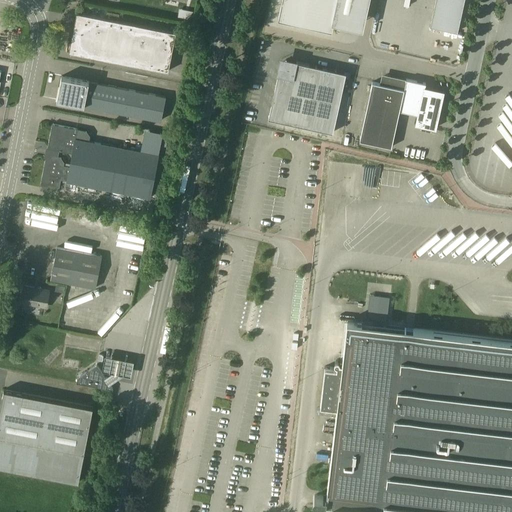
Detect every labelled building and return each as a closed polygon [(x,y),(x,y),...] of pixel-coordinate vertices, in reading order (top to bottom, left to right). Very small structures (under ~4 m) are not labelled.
[(281,0),(278,19),(332,30),(338,0),(281,0)] [(377,0),(371,35),(376,36),(374,47),(392,50),(401,0),(377,0)] [(457,32),(463,0),(435,0),(430,26),(457,32)] [(77,13),(70,52),(167,71),(175,32),(77,13)] [(279,69),(268,118),(333,132),(346,73),(291,61),(288,63),(286,59),(280,63),(282,67),(279,69)] [(391,147),(399,110),(406,79),(382,73),(379,84),(372,82),(359,140),(391,147)] [(95,108),(99,84),(61,76),(56,100),(95,108)] [(426,83),(406,79),(399,110),(418,115),(416,124),(434,128),(441,97),(424,93),(426,83)] [(133,115),(138,91),(99,84),(95,108),(133,115)] [(160,121),(165,96),(138,91),(133,115),(160,121)] [(40,183),(44,187),(55,190),(60,187),(61,179),(66,180),(66,182),(150,198),(159,154),(89,140),(90,136),(87,130),(52,124),(40,183)] [(337,160),(334,188),(372,191),(374,172),(375,163),(337,160)] [(50,280),(96,288),(102,256),(57,247),(50,280)] [(45,307),(48,291),(24,286),(21,303),(45,307)] [(375,296),(374,309),(387,309),(387,296),(375,296)] [(313,497),(313,498),(313,499),(314,500),(314,501),(316,501),(326,502),(333,503),(331,511),(511,511),(511,340),(347,321),(342,363),(340,363),(340,362),(339,361),(339,360),(338,360),(337,360),(336,360),(335,360),(335,361),(335,362),(334,362),(334,363),(334,364),(335,364),(335,365),(337,366),(336,368),(325,366),(320,406),(337,408),(326,496),(317,495),(316,495),(315,495),(314,495),(314,496),(313,497)] [(112,374),(104,380),(109,386),(123,377),(131,378),(134,363),(105,357),(102,372),(112,374)] [(77,378),(76,383),(113,390),(113,388),(97,364),(77,378)] [(0,466),(78,482),(93,407),(4,390),(0,409),(0,466)] [(320,455),(314,454),(312,464),(319,465),(320,455)]
